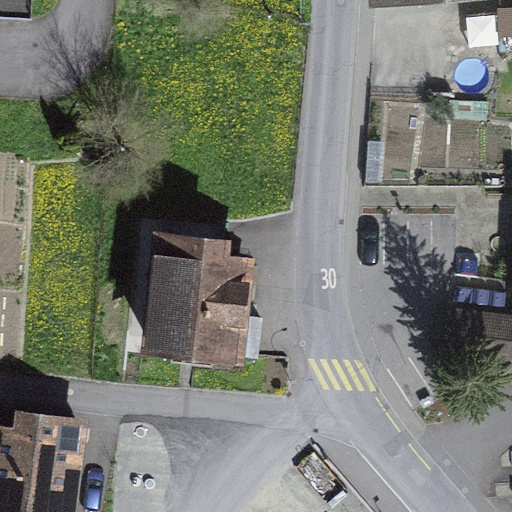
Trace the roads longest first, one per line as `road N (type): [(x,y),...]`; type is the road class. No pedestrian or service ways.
road 1 (residential): [(336,0),(315,244),(335,371),(361,424)]
road 2 (residential): [(361,424),(0,382)]
